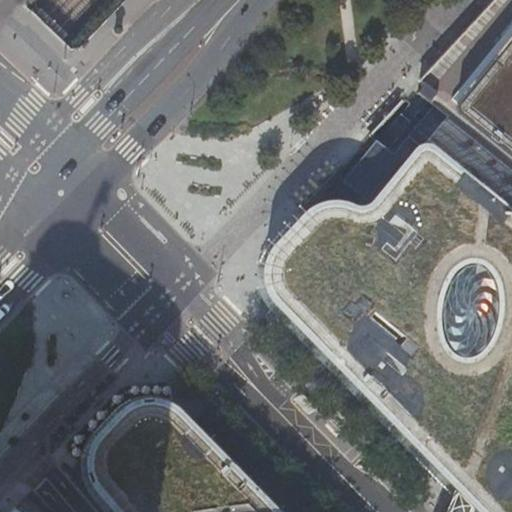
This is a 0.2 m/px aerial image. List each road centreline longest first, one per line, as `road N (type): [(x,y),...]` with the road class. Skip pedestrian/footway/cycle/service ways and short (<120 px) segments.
road 1 (tertiary): [(168,299),(378,511)]
road 2 (primary): [(80,211),(213,58),(246,0)]
road 3 (primary): [(217,0),(174,34),(43,173)]
road 4 (unclassified): [(168,299),(0,471)]
road 5 (tertiary): [(80,211),(168,299)]
road 6 (primary): [(0,306),(80,211)]
